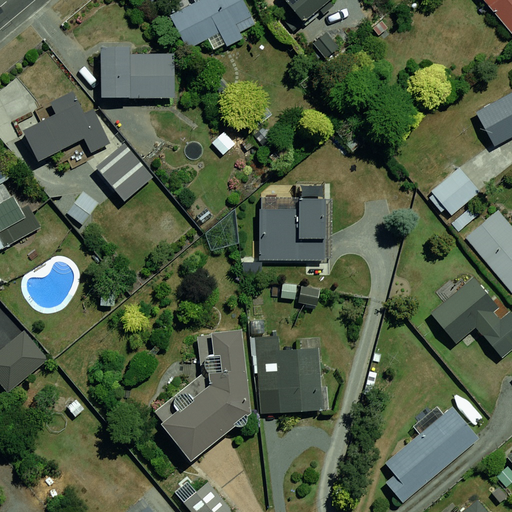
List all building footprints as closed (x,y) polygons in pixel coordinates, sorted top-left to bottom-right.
[(244,0),(188,0),(162,12),(177,47),(251,15),(244,0)] [(275,0),(297,24),(324,0),(275,0)] [(511,0),(480,0),(510,37),(511,35),(511,0)] [(174,49),(93,48),(92,99),(174,99),(174,49)] [(511,86),(469,109),(488,145),(511,132),(511,86)] [(86,100),(22,127),(38,166),(102,139),(86,100)] [(115,146),(88,169),(115,203),(143,180),(115,146)] [(457,165),(420,194),(441,220),(478,190),(457,165)] [(263,198),(263,243),(328,242),(327,174),(301,174),(301,198),(263,198)] [(8,180),(0,184),(0,242),(33,224),(8,180)] [(100,204),(81,189),(61,213),(79,228),(100,204)] [(511,224),(497,205),(461,233),(510,294),(511,292),(511,224)] [(477,215),(469,206),(448,224),(456,234),(477,215)] [(473,272),(424,314),(450,344),(472,325),(498,356),(511,344),(511,313),(509,309),(501,316),(492,306),(498,301),(473,272)] [(212,367),(151,416),(192,458),(255,410),(248,326),(208,329),(212,367)] [(277,345),(276,334),(252,336),(256,391),(276,389),(278,413),(318,410),(314,343),(277,345)] [(382,482),(398,502),(478,435),(451,402),(382,460),(393,473),(382,482)] [(177,494),(191,511),(230,511),(231,511),(200,474),(177,494)] [(486,511),(474,497),(456,511),(486,511)] [(158,511),(151,503),(139,511),(158,511)]
